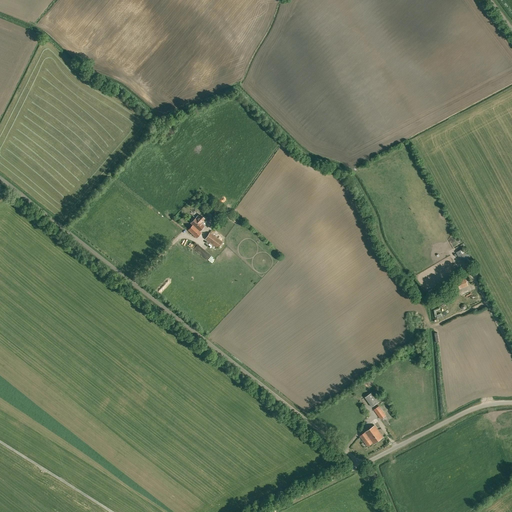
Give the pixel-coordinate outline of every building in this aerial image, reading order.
[(215,221),(220,215),(211,207),(205,213),(215,221)] [(204,226),(200,222),(202,220),(203,221),(204,219),(200,215),(197,219),(196,218),(191,223),(193,225),(188,230),(196,238),(201,233),(199,231),(204,226)] [(218,248),(223,242),(209,233),(205,239),(218,248)] [(191,247),(194,249),(207,260),(211,255),(198,244),(197,245),(195,243),(191,247)] [(463,249),(456,252),(460,259),(463,257),(468,266),(472,264),(463,249)] [(467,285),(464,278),(457,281),(460,288),(467,285)] [(379,402),(372,392),(365,397),(372,407),(379,402)] [(381,419),(386,416),(379,406),(374,410),(381,419)] [(373,444),(383,437),(375,425),(360,436),(368,446),(373,443),(373,444)]
